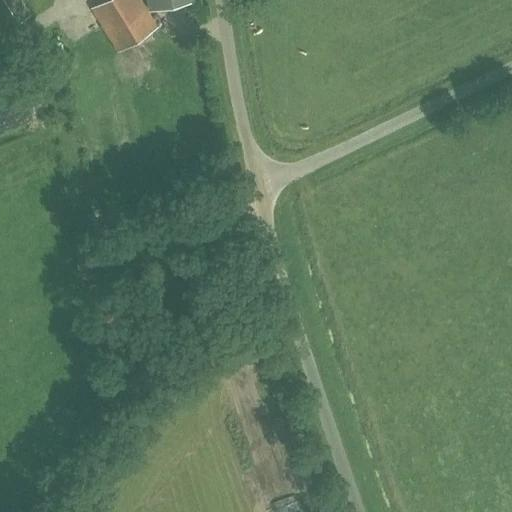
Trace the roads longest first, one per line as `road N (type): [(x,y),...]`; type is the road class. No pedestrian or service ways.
road 1 (unclassified): [(359,511),(263,224),(270,171)]
road 2 (unclassified): [(511,63),(312,160),(270,171)]
road 3 (unclassified): [(270,171),(237,111),(220,0)]
